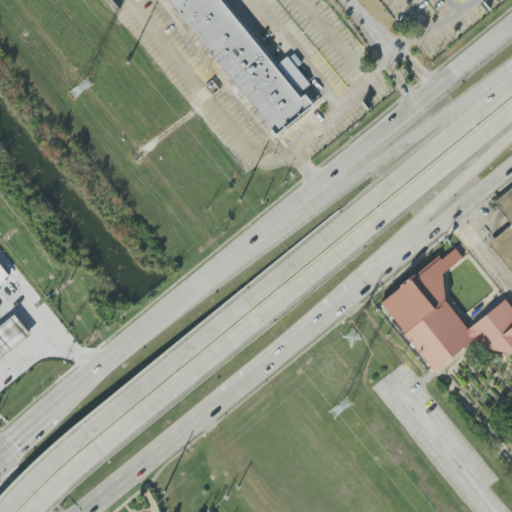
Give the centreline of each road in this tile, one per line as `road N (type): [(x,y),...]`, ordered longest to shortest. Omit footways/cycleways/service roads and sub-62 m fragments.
road 1 (motorway): [(253,375),(279,341),(511,133)]
road 2 (motorway): [(511,81),(247,302)]
road 3 (primary): [(511,31),(251,246)]
road 4 (primary): [(253,375),(511,162)]
road 5 (motorway): [(260,318),(511,109)]
road 6 (motorway): [(247,302),(3,511)]
road 7 (motorway): [(511,72),(251,246)]
road 8 (motorway): [(31,511),(260,318)]
road 9 (primary): [(251,246),(52,407)]
road 10 (primary): [(82,511),(253,375)]
